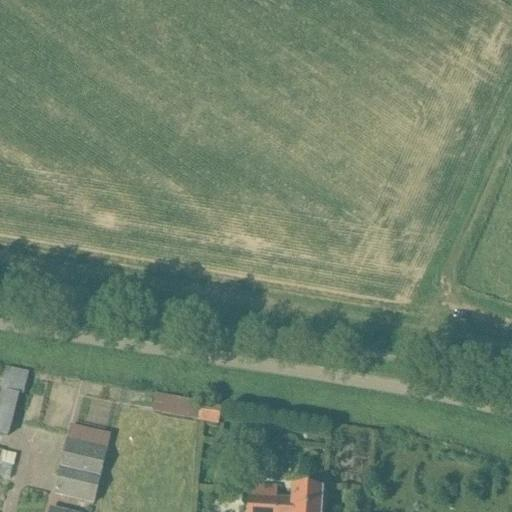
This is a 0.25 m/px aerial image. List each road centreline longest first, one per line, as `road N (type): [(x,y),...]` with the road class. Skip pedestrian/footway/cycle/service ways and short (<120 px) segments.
road 1 (unclassified): [(511,413),(0,325)]
road 2 (track): [(511,120),(437,305),(511,329)]
